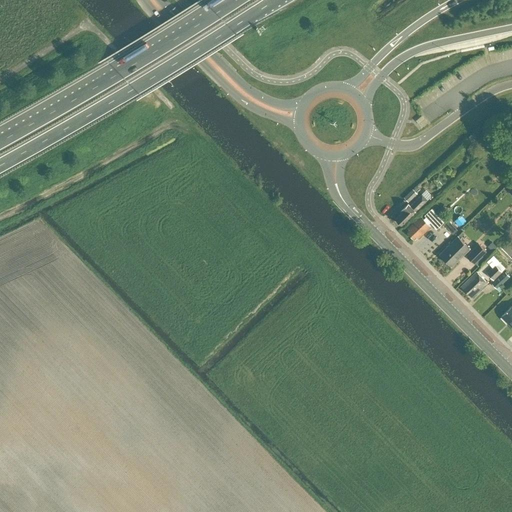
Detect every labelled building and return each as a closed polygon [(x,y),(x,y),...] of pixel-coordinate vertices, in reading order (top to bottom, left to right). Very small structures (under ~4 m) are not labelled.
[(417,193),(413,188),(404,196),(404,197),(408,201),(417,193)] [(401,224),(427,199),(421,194),(410,205),(407,202),(400,209),(403,211),(396,218),(401,224)] [(444,222),(441,218),(448,212),(443,207),(436,213),(431,208),(424,215),(426,217),(424,219),(420,215),(408,228),(410,230),(407,232),(413,238),(415,236),(418,239),(431,226),(428,224),(430,222),(437,229),(444,222)] [(466,221),(461,216),(456,222),(460,226),(466,221)] [(457,230),(448,220),(444,224),(453,234),(457,230)] [(469,248),(457,235),(439,253),(452,265),(469,248)] [(474,264),(487,251),(479,243),(466,256),(474,264)] [(487,273),(493,279),(505,268),(494,255),(487,262),(493,268),(487,273)] [(509,276),(505,271),(492,283),(496,288),(509,276)] [(464,289),(470,295),(472,297),(474,295),(474,296),(487,282),(476,272),(463,285),(465,287),(464,289)] [(511,304),(501,315),(511,326),(511,304)]
